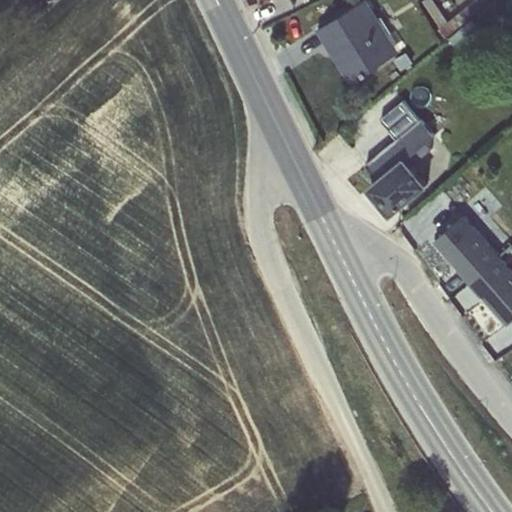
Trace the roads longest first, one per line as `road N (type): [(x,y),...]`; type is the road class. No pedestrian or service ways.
road 1 (unclassified): [(272,132),(269,245),(392,511)]
road 2 (secondary): [(494,511),(388,360),(314,212)]
road 3 (unclassified): [(511,404),(402,250),(314,212)]
road 4 (secondary): [(272,132),(212,0)]
